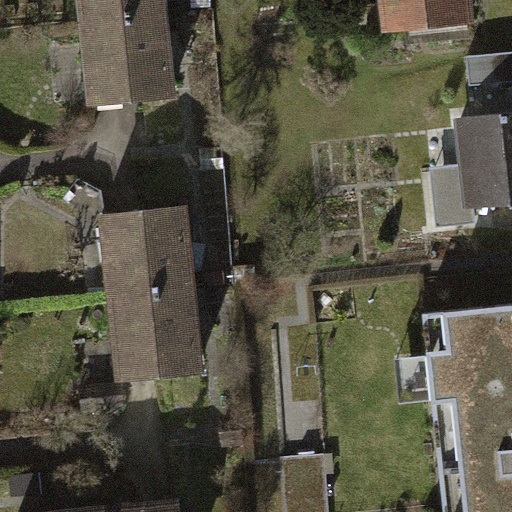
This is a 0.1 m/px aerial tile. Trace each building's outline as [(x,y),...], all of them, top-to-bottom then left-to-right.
[(75,0),(78,29),(166,19),(163,0),(75,0)] [(365,0),(369,31),(470,22),(468,0),(365,0)] [(87,114),(175,105),(166,19),(78,29),(87,114)] [(511,55),(471,59),(474,91),(511,87),(511,55)] [(511,206),(511,115),(460,120),(465,168),(432,171),(437,228),(470,225),(469,210),(511,206)] [(102,303),(195,293),(186,208),(93,218),(102,303)] [(111,387),(204,377),(195,293),(102,303),(111,387)] [(511,511),(511,300),(417,310),(438,511),(511,511)] [(178,511),(178,503),(93,511),(178,511)]
